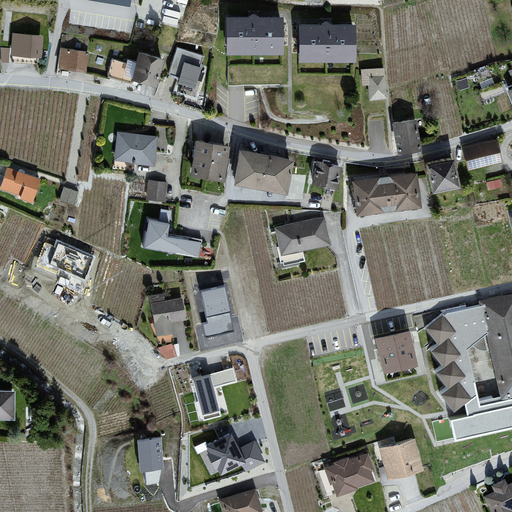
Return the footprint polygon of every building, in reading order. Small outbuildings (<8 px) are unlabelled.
[(280,46),(280,17),(259,17),(259,11),(248,11),(248,17),(227,17),(227,46),(245,46),(248,48),(259,48),(262,46),(280,46)] [(321,24),(300,24),(300,53),(318,53),(320,56),(332,56),(334,53),(352,53),(352,24),(331,24),(331,18),(321,18),(321,24)] [(11,61),(37,63),(38,53),(39,38),(13,36),(11,61)] [(1,45),(2,59),(10,59),(10,45),(1,45)] [(177,46),(168,73),(179,76),(178,79),(194,85),(200,64),(203,55),(177,46)] [(58,63),(82,67),(85,53),(61,49),(58,63)] [(107,75),(108,75),(130,82),(132,76),(154,82),(161,58),(139,52),(136,61),(127,58),(126,62),(112,58),(107,75)] [(370,97),(385,96),(383,68),(361,69),(362,83),(369,83),(370,97)] [(414,119),(393,122),(397,149),(418,145),(417,140),(415,126),(414,119)] [(113,168),(133,170),(134,159),(151,161),(153,150),(166,151),(167,151),(170,127),(155,125),(154,138),(119,134),(118,143),(118,147),(116,157),(114,157),(113,165),(113,168)] [(463,148),(465,158),(467,166),(483,162),(490,161),(499,158),(495,140),(479,144),(463,148)] [(198,142),(197,146),(193,171),(220,176),(225,147),(198,142)] [(464,159),(465,158),(463,148),(463,146),(452,149),(454,161),(456,161),(464,159)] [(287,159),(242,150),(241,158),(238,158),(234,179),(283,188),(287,167),(285,166),(287,159)] [(451,157),(426,162),(431,187),(456,182),(454,174),(451,157)] [(334,185),(335,185),(339,165),(329,163),(330,161),(323,159),(322,162),(316,161),(314,161),(313,165),(315,166),(312,181),(313,181),(334,185)] [(31,201),(39,178),(7,167),(0,187),(21,194),(20,197),(31,201)] [(417,202),(414,178),(413,173),(405,174),(353,181),(354,184),(357,209),(417,202)] [(149,181),(147,197),(163,199),(165,183),(149,181)] [(73,205),(78,191),(64,186),(59,200),(73,205)] [(159,220),(170,222),(173,208),(161,206),(159,220)] [(321,219),(319,211),(291,210),(295,225),(290,226),(291,227),(277,230),(281,246),(277,247),(280,262),(282,261),(283,264),(304,260),(302,249),(299,249),(299,247),(326,241),(321,219)] [(166,235),(167,232),(168,222),(148,218),(147,220),(153,221),(151,232),(145,231),(142,246),(198,257),(201,241),(166,235)] [(224,287),(201,292),(208,323),(203,324),(206,337),(233,331),(224,287)] [(158,342),(172,340),(170,329),(171,328),(170,320),(184,317),(181,298),(165,301),(159,302),(157,295),(150,296),(151,303),(154,322),(150,323),(154,332),(156,331),(158,342)] [(511,296),(511,297),(485,303),(488,316),(486,316),(489,329),(499,375),(500,382),(503,393),(511,391),(511,296)] [(488,316),(485,303),(446,312),(443,314),(442,313),(424,326),(437,342),(429,348),(442,364),(434,370),(446,386),(439,392),(452,409),(470,396),(468,393),(470,392),(471,390),(473,388),(473,386),(474,383),(474,381),(473,378),(473,379),(466,347),(471,343),(474,341),(475,345),(481,343),(480,336),(484,333),(489,329),(486,316),(488,316)] [(412,360),(407,336),(406,331),(378,338),(380,347),(384,366),(390,364),(394,368),(398,365),(403,366),(405,361),(412,360)] [(158,346),(162,358),(177,354),(173,341),(158,346)] [(232,369),(193,380),(203,415),(220,411),(213,386),(235,380),(232,369)] [(0,419),(14,419),(14,392),(0,391),(0,419)] [(231,435),(207,447),(210,454),(208,455),(216,469),(218,467),(221,474),(242,463),(246,471),(264,462),(254,442),(238,450),(231,435)] [(160,440),(139,442),(142,470),(146,470),(147,484),(157,483),(160,468),(163,468),(160,440)] [(386,464),(388,474),(390,473),(389,472),(418,465),(411,441),(411,440),(382,448),(386,464)] [(327,494),(329,494),(337,491),(353,485),(353,484),(370,477),(367,467),(370,466),(368,461),(365,454),(346,461),(346,459),(337,462),(337,464),(318,471),(327,494)] [(511,511),(511,490),(508,493),(505,487),(498,490),(501,496),(492,500),(496,508),(494,509),(495,511),(511,511)] [(259,511),(259,510),(255,498),(253,490),(221,500),(224,511),(259,511)]
